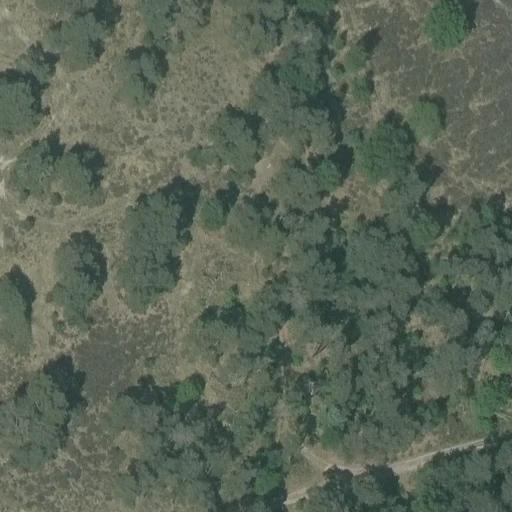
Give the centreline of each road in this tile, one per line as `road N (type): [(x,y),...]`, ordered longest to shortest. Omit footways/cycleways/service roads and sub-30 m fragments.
road 1 (track): [(305,482),(511,432)]
road 2 (track): [(183,511),(305,482)]
